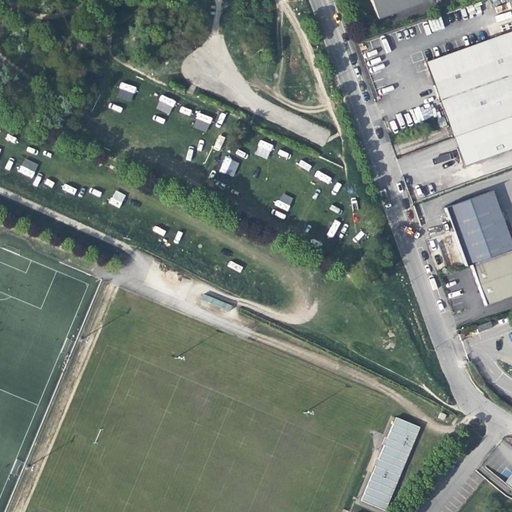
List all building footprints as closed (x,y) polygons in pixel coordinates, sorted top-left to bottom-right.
[(367,0),(374,20),(430,0),(367,0)] [(439,110),(449,139),(463,134),(511,116),(511,31),(422,63),(439,110)] [(122,82),(116,96),(130,102),(136,87),(122,82)] [(169,114),(175,100),(161,95),(156,108),(169,114)] [(197,113),(193,127),(207,132),(211,117),(197,113)] [(511,146),(511,116),(463,134),(472,161),(511,146)] [(463,134),(449,139),(453,152),(458,166),(472,161),(463,134)] [(254,154),(267,159),(273,145),(260,140),(254,154)] [(225,156),(219,171),(233,176),(239,162),(225,156)] [(23,158),(19,172),(33,177),(38,163),(23,158)] [(301,160),(298,164),(308,171),(311,166),(301,160)] [(315,177),(328,183),(331,177),(317,172),(315,177)] [(466,265),(508,251),(486,192),(440,209),(447,229),(461,267),(466,265)] [(283,194),(280,201),(290,205),(293,197),(283,194)] [(511,249),(508,251),(466,265),(476,293),(481,306),(511,294),(511,249)] [(395,417),(361,504),(381,511),(387,511),(421,427),(395,417)] [(476,471),(511,498),(511,473),(509,471),(503,479),(482,462),(476,471)]
